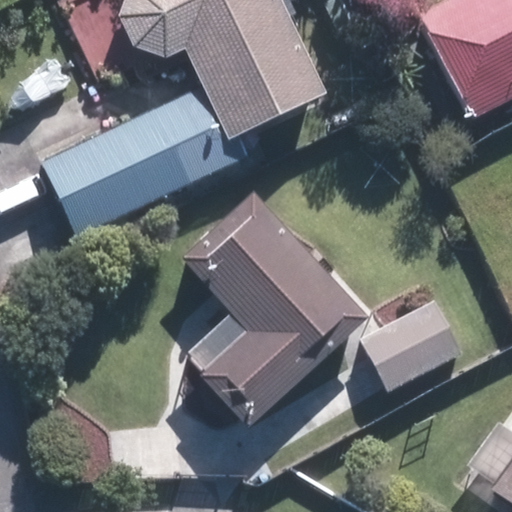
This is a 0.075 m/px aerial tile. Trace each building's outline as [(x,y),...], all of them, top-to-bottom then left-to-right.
[(123,0),(117,20),(132,51),(163,63),(184,53),(202,89),(41,165),(75,239),(250,158),(241,139),(325,100),(278,0),(123,0)] [(511,0),(442,0),(408,17),(461,122),(511,95),(511,0)] [(511,136),(453,165),(496,256),(511,247),(511,136)] [(247,430),(368,320),(252,195),(180,262),(244,333),(197,376),(247,430)] [(511,254),(489,266),(511,313),(511,254)] [(386,399),(463,360),(435,308),(360,347),(386,399)] [(511,511),(511,427),(504,438),(511,442),(511,451),(481,495),(505,511),(511,511)]
